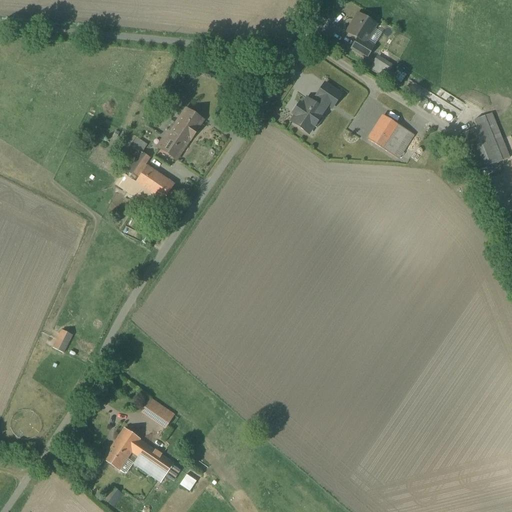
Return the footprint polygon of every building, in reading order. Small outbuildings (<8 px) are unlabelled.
[(373,47),(369,45),(380,27),(358,14),(346,34),(358,41),(353,50),(366,58),(373,47)] [(390,66),(377,57),(370,68),(384,76),(390,66)] [(307,97),(291,120),(310,133),(327,107),(331,109),(338,99),(322,88),(313,101),(307,97)] [(176,160),(202,122),(185,111),(170,133),(168,132),(158,148),(176,160)] [(493,114),(474,121),(477,128),(464,132),(478,171),(510,158),(493,114)] [(398,158),(413,135),(383,116),(368,140),(398,158)] [(117,187),(157,214),(175,187),(147,168),(151,162),(136,152),(133,156),(136,158),(126,172),(127,173),(117,187)] [(67,354),(75,335),(64,331),(56,349),(67,354)] [(153,401),(145,413),(167,429),(176,416),(153,401)] [(139,440),(124,429),(103,460),(118,471),(130,452),(137,457),(132,465),(160,483),(165,476),(172,481),(180,469),(160,456),(161,455),(154,451),(138,441),(139,440)] [(123,494),(116,489),(108,501),(115,506),(123,494)] [(132,490),(128,495),(137,501),(141,496),(132,490)]
